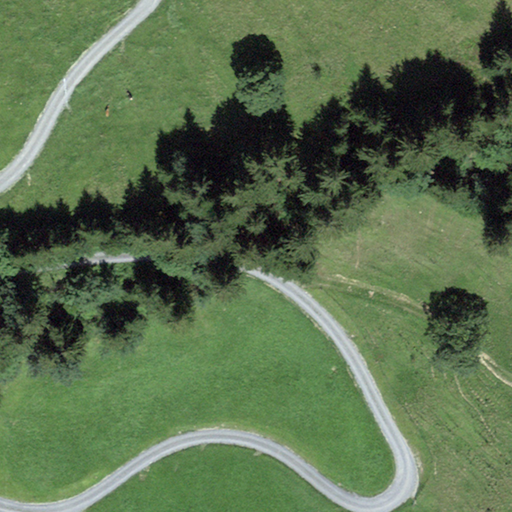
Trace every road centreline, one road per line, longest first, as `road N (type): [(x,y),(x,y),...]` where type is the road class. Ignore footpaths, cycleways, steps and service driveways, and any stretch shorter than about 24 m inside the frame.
road 1 (track): [(55,511),(156,453),(198,440),(256,445),(360,507),(387,501),(402,479),(400,465),(346,354),(271,279),(203,256),(154,254),(0,274)]
road 2 (track): [(0,184),(22,163),(63,87),(147,0)]
